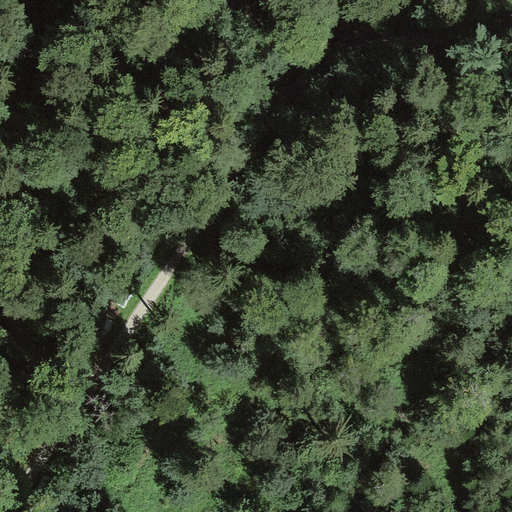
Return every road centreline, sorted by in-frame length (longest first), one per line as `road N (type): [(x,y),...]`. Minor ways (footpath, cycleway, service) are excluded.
road 1 (track): [(511,16),(413,42),(358,36),(298,75),(0,511)]
road 2 (track): [(358,36),(146,0)]
